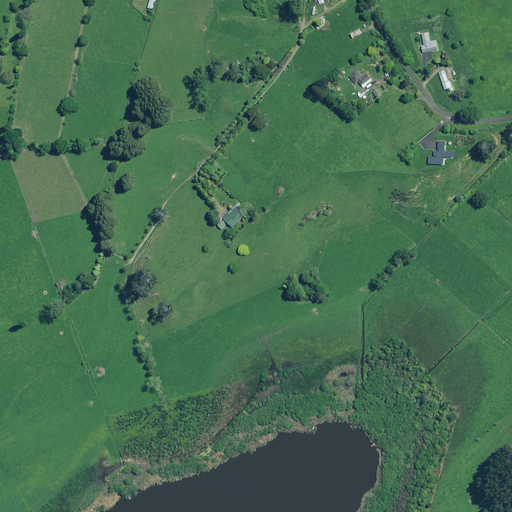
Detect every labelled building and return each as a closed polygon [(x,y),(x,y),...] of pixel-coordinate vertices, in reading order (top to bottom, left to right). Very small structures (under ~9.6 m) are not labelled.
[(317,29),(325,25),(325,20),(323,16),(319,18),(321,22),(315,25),(317,29)] [(362,33),(360,29),(350,34),(352,38),(362,33)] [(430,42),(428,33),(422,34),(424,45),(421,46),(423,53),(438,50),(436,41),(430,42)] [(448,81),(444,70),(438,72),(445,90),(449,88),(450,91),(453,90),(449,80),(448,81)] [(361,77),(357,71),(350,77),(355,84),(359,82),(363,88),(367,85),(365,83),(372,78),(371,77),(370,78),(367,74),(369,73),(368,72),(361,77)] [(381,94),(378,88),(373,92),(377,97),(381,94)] [(445,142),(438,142),(438,151),(434,151),(434,157),(428,157),(428,164),(443,165),(443,157),(453,158),(453,156),(455,156),(455,152),(444,151),(444,146),(445,146),(445,142)] [(235,206),(228,214),(218,226),(222,230),(228,223),(233,228),(245,215),(235,206)]
